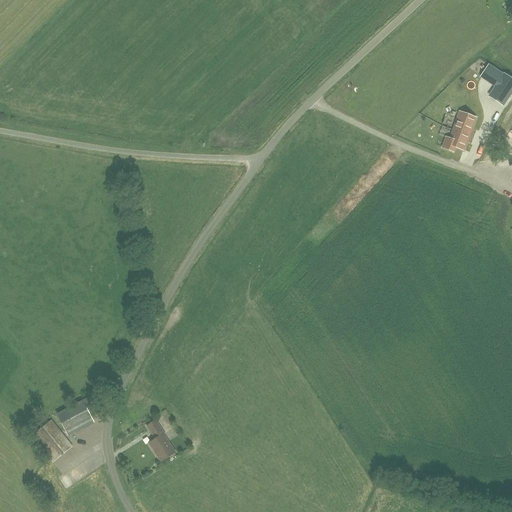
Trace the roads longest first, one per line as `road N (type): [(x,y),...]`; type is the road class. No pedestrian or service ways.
road 1 (unclassified): [(131,511),(104,459),(110,404),(200,244),(259,164)]
road 2 (unclassified): [(259,164),(0,130)]
road 3 (unclassified): [(259,164),(422,0)]
